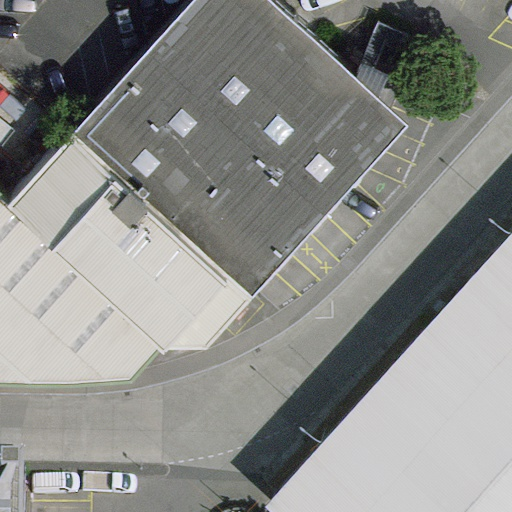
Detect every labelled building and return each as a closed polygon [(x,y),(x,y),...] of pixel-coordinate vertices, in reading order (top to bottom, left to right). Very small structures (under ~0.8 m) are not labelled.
[(283,0),(184,0),(74,124),(254,286),(332,201),(380,86),(283,0)] [(380,86),(332,201),(409,115),(380,86)] [(0,183),(0,372),(136,373),(166,336),(208,335),(254,286),(74,124),(11,193),(0,183)] [(511,511),(511,234),(277,493),(297,511),(511,511)] [(0,463),(0,511),(26,511),(27,478),(28,464),(0,463)]
